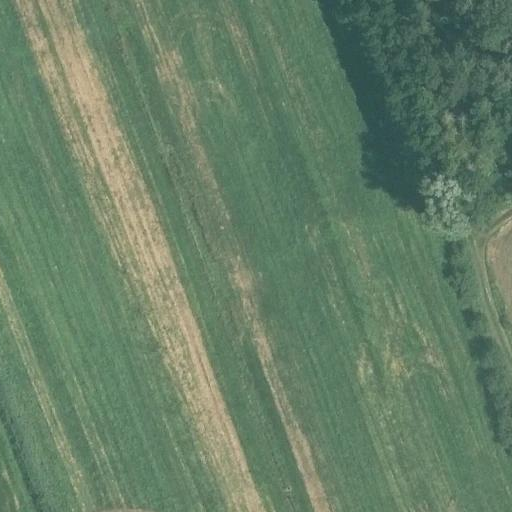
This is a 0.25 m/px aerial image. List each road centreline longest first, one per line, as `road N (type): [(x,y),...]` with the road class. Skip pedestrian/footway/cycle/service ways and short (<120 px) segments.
road 1 (track): [(375,0),(448,192),(484,238)]
road 2 (track): [(511,217),(475,256),(511,361)]
